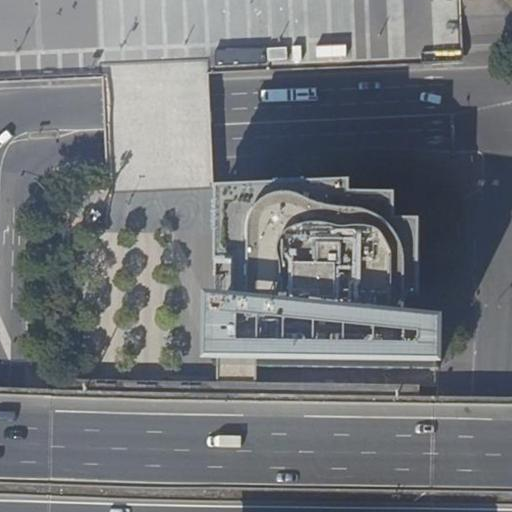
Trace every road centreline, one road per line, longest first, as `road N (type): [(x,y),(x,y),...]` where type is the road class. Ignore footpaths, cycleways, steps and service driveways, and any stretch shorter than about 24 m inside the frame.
road 1 (motorway): [(511,454),(0,440)]
road 2 (tertiary): [(46,131),(511,100)]
road 3 (tertiary): [(491,511),(502,301),(511,262)]
